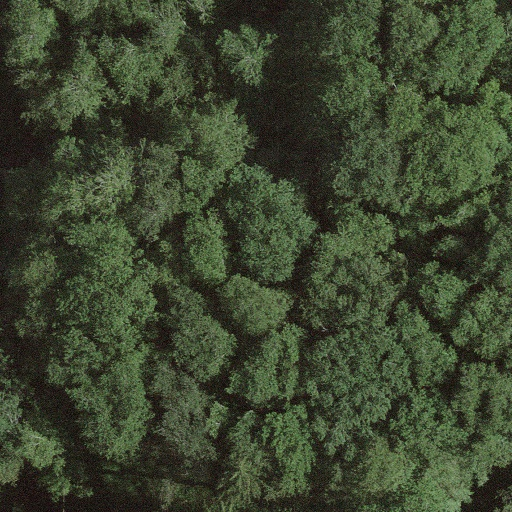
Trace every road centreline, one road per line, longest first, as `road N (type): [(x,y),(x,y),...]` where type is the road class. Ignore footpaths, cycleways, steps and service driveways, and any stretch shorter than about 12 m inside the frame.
road 1 (track): [(14,329),(275,209),(354,162),(407,150),(511,146)]
road 2 (track): [(0,272),(40,431),(45,511)]
